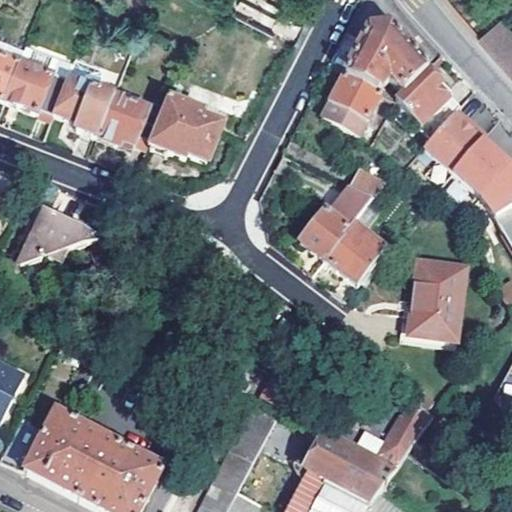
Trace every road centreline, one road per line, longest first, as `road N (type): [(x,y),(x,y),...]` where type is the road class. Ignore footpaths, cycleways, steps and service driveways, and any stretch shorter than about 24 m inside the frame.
road 1 (residential): [(222,232),(341,0)]
road 2 (residential): [(0,146),(222,232)]
road 3 (secondary): [(511,105),(416,0)]
road 4 (residential): [(222,232),(321,313)]
